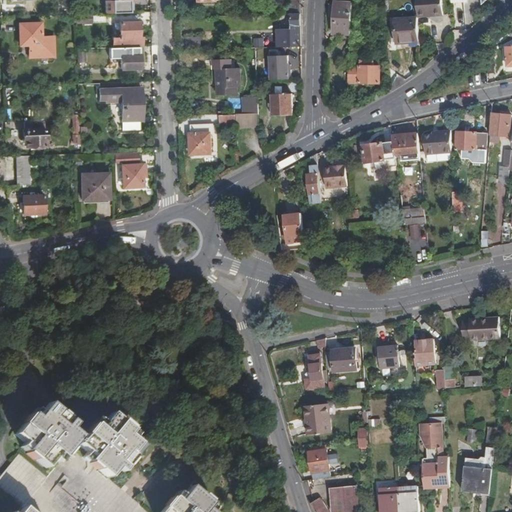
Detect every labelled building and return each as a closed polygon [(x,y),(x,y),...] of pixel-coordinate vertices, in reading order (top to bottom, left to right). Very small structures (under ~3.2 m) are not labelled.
[(292,0),(293,15),(302,14),(302,1),(302,0),(292,0)] [(415,0),(417,18),(442,16),(441,0),(415,0)] [(448,0),(449,10),(467,9),(471,8),(471,0),(470,0),(448,0)] [(335,33),(350,34),(352,3),(336,2),(335,33)] [(291,15),(291,48),(301,48),(303,48),(302,14),(293,15),(291,15)] [(395,44),(418,43),(417,18),(394,20),(395,44)] [(139,47),(142,47),(141,37),(138,37),(138,22),(114,23),(114,29),(116,29),(116,30),(118,30),(118,37),(112,37),(112,47),(139,47)] [(41,39),(41,23),(19,24),(20,45),(30,45),(31,58),(56,58),(55,38),(41,39)] [(245,36),(245,49),(268,49),(268,36),(245,36)] [(139,47),(112,47),(109,47),(109,57),(120,57),(120,68),(139,68),(139,47)] [(270,51),(271,81),(292,80),(291,51),(270,51)] [(486,57),(487,73),(495,72),(494,56),(486,57)] [(359,66),(349,66),(348,83),(379,83),(379,67),(374,67),(374,62),(359,62),(359,66)] [(239,95),(239,87),(242,87),(242,70),(221,71),(221,87),(219,87),(219,96),(239,95)] [(140,106),(144,106),(144,90),(101,90),(101,101),(122,101),(123,131),(141,131),(141,122),(140,106)] [(272,95),(272,115),(292,114),(292,94),(272,95)] [(243,114),(259,113),(258,98),(243,99),(243,114)] [(237,128),(260,126),(259,113),(243,114),(237,114),(237,120),(237,128)] [(511,117),(493,115),(492,137),(511,138),(511,128),(511,117)] [(285,118),(273,119),(273,129),(285,128),(285,118)] [(37,120),(24,121),(24,129),(23,129),(23,139),(26,139),(26,146),(46,145),(46,128),(38,128),(37,120)] [(428,152),(454,150),(454,128),(441,129),(441,132),(427,133),(428,152)] [(458,150),(488,153),(489,136),(460,133),(458,150)] [(212,155),(212,134),(191,134),(192,155),(212,155)] [(403,136),(393,137),(394,142),(396,157),(402,156),(403,162),(422,160),(420,134),(410,135),(411,137),(403,138),(403,136)] [(368,165),(396,161),(396,157),(394,142),(365,148),(368,165)] [(500,182),(509,184),(511,161),(511,151),(507,151),(505,168),(502,167),(500,182)] [(114,153),(114,159),(121,159),(122,187),(142,187),(142,174),(144,174),(144,165),(138,165),(138,153),(114,153)] [(15,156),(16,185),(29,184),(28,155),(15,156)] [(315,205),(323,205),(319,155),(312,159),(314,177),(308,177),(310,196),(314,196),(315,205)] [(329,190),(349,188),(347,167),(326,169),(329,190)] [(84,200),(107,199),(108,199),(108,174),(82,174),(82,200),(84,200)] [(22,196),(23,214),(44,214),(43,195),(22,196)] [(454,195),(455,214),(460,214),(460,205),(464,204),(464,198),(460,198),(460,195),(454,195)] [(411,212),(403,213),(405,225),(427,223),(426,210),(422,210),(423,217),(412,218),(411,212)] [(289,238),(305,237),(303,216),(287,218),(289,238)] [(412,239),(425,238),(424,225),(411,226),(412,239)] [(472,323),(472,339),(473,342),(502,341),(501,319),(500,319),(477,320),(471,320),(472,323)] [(472,339),(472,323),(464,324),(465,340),(472,339)] [(325,339),(317,341),(319,349),(327,346),(325,339)] [(417,360),(417,367),(438,366),(436,342),(417,343),(419,360),(417,360)] [(380,350),(381,359),(377,359),(377,365),(381,365),(382,370),(400,369),(399,349),(380,350)] [(335,354),(337,375),(359,372),(357,352),(335,354)] [(312,360),(310,361),(314,383),(307,384),(309,393),(326,391),(321,357),(312,359),(312,360)] [(439,387),(447,387),(447,381),(446,368),(438,369),(439,387)] [(456,368),(446,368),(447,381),(456,381),(456,368)] [(466,378),(466,388),(483,388),(482,377),(466,378)] [(456,381),(447,381),(447,387),(447,389),(456,389),(456,381)] [(58,463),(79,438),(68,429),(72,424),(47,403),(39,413),(34,409),(13,434),(23,442),(19,447),(44,468),(52,458),(58,463)] [(308,409),(311,437),(333,434),(330,406),(308,409)] [(76,445),(86,453),(82,458),(108,479),(116,470),(121,474),(142,448),(134,440),(138,436),(110,413),(98,428),(93,425),(76,445)] [(452,488),(450,458),(444,458),(442,425),(421,426),(422,437),(424,437),(428,450),(428,459),(424,459),(424,464),(426,488),(442,487),(442,489),(452,488)] [(477,442),(477,430),(469,429),(468,442),(477,442)] [(361,450),(369,448),(367,431),(359,432),(361,450)] [(311,449),(315,480),(345,476),(344,470),(331,472),(328,447),(311,449)] [(464,493),(492,497),(495,469),(497,450),(489,450),(487,462),(468,460),(464,493)] [(17,454),(0,477),(0,485),(27,504),(35,493),(37,494),(49,477),(17,454)] [(221,511),(215,507),(219,503),(192,482),(184,493),(179,489),(161,511),(221,511)] [(421,511),(420,491),(399,493),(400,495),(400,511),(421,511)] [(400,511),(400,495),(382,496),(383,511),(400,511)] [(327,511),(320,500),(311,505),(315,511),(361,511),(360,499),(342,500),(343,511),(327,511)]
